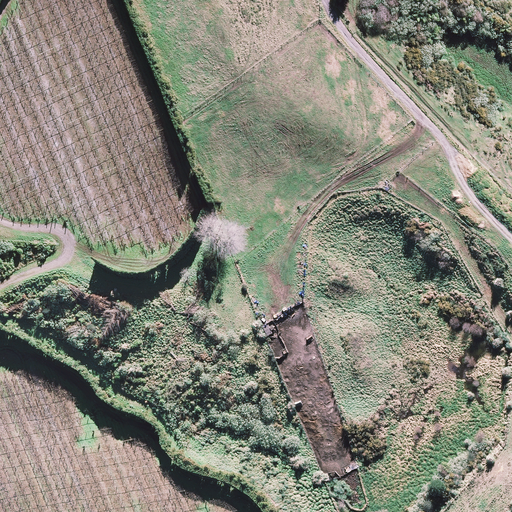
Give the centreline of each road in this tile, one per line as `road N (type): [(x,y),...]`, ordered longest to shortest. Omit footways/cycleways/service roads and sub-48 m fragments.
road 1 (track): [(0,344),(29,348),(76,374),(102,404),(154,431),(182,473),(261,511)]
road 2 (track): [(511,238),(470,197),(441,138),(375,71),(324,0)]
